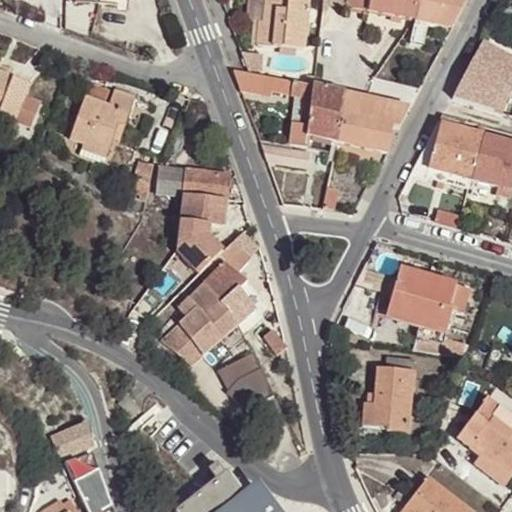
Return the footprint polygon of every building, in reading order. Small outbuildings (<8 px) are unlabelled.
[(263,0),(254,0),(250,45),(255,46),(257,23),(261,23),(263,0)] [(263,0),(261,23),(257,23),(255,46),(279,48),(296,50),(303,51),(307,0),(263,0)] [(323,0),(323,5),(328,6),(350,9),(365,12),(382,15),(391,16),(401,18),(413,20),(416,0),(323,0)] [(466,0),(416,0),(413,20),(453,27),(459,14),(466,0)] [(426,30),(414,27),(410,43),(422,46),(426,30)] [(511,90),(511,58),(482,42),(452,99),(501,115),(511,90)] [(274,77),(248,72),(232,69),(234,73),(260,77),(274,80),(281,81),(292,83),(311,87),(330,91),(345,95),(345,92),(321,86),(313,85),(293,81),(274,77)] [(0,116),(30,129),(40,104),(25,98),(30,85),(12,79),(12,77),(0,72),(0,116)] [(260,77),(234,73),(241,92),(249,93),(271,98),(272,94),(274,80),(260,77)] [(281,81),(274,80),(272,94),(290,97),(292,83),(281,81)] [(412,104),(418,88),(393,80),(387,96),(412,104)] [(336,143),(345,95),(330,91),(311,87),(292,83),(290,97),(294,98),(310,102),(307,127),(291,124),(290,144),(299,145),(304,146),(309,147),(310,143),(311,137),(336,143)] [(115,132),(121,134),(133,99),(89,84),(69,141),(81,146),(79,154),(104,162),(111,142),(115,132)] [(351,93),(345,92),(345,95),(409,108),(410,107),(362,96),(351,93)] [(409,108),(345,95),(336,143),(388,153),(392,127),(399,129),(409,108)] [(310,102),(294,98),(291,124),(307,127),(310,102)] [(475,166),(483,136),(438,124),(431,137),(419,163),(416,169),(413,173),(412,176),(426,178),(428,170),(471,182),(472,177),(475,166)] [(118,144),(121,134),(115,132),(111,142),(118,144)] [(335,149),(336,143),(311,137),(310,143),(335,149)] [(309,154),(259,146),(264,158),(265,162),(307,168),(309,154)] [(307,168),(265,162),(268,170),(306,176),(307,168)] [(182,195),(226,200),(227,176),(158,169),(156,195),(182,198),(182,195)] [(468,191),(471,182),(428,170),(426,178),(468,191)] [(312,208),(323,210),(327,189),(328,183),(330,173),(319,171),(312,208)] [(323,210),(333,211),(337,191),(327,189),(323,210)] [(229,228),(232,200),(226,200),(182,195),(182,198),(179,224),(229,228)] [(251,260),(232,242),(208,265),(216,272),(203,284),(239,327),(256,312),(238,292),(247,284),(238,275),(251,260)] [(398,270),(397,278),(430,287),(432,280),(398,270)] [(430,287),(397,278),(391,297),(380,294),(374,316),(420,329),(417,338),(441,344),(451,310),(447,310),(454,286),(432,280),(430,287)] [(239,327),(203,284),(178,309),(188,318),(164,343),(191,367),(239,327)] [(332,330),(330,340),(355,344),(357,337),(332,330)] [(260,373),(253,356),(221,370),(229,389),(226,393),(224,395),(247,417),(258,406),(271,400),(260,373)] [(376,370),(373,395),(372,405),(367,404),(363,404),(361,426),(386,428),(385,432),(407,434),(413,360),(385,358),(385,370),(376,370)] [(229,389),(221,370),(216,373),(226,393),(229,389)] [(126,395),(117,404),(132,420),(141,412),(126,395)] [(511,420),(486,401),(456,439),(480,457),(475,465),(503,487),(511,475),(511,420)] [(61,461),(93,450),(88,423),(53,437),(61,461)] [(86,511),(102,511),(110,507),(92,455),(65,465),(73,483),(84,508),(86,511)] [(267,511),(250,489),(242,494),(226,474),(176,511),(175,511),(267,511)] [(469,511),(426,479),(400,511),(469,511)] [(86,511),(84,508),(78,511),(71,499),(61,504),(59,501),(41,511),(86,511)]
